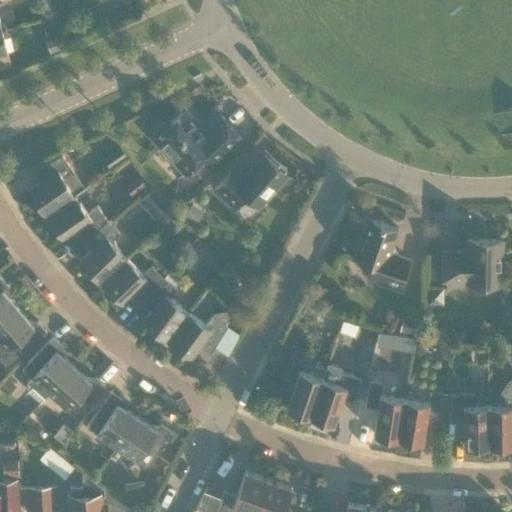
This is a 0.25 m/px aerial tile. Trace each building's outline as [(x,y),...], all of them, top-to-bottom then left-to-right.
[(9,52),(3,28),(0,28),(0,66),(11,64),(7,52),(9,52)] [(50,52),(61,48),(56,35),(45,39),(50,52)] [(207,131),(186,108),(168,125),(161,126),(158,129),(156,136),(154,138),(186,172),(203,157),(211,166),(242,138),(223,116),(207,131)] [(120,147),(115,150),(122,160),(127,157),(120,147)] [(42,180),(29,189),(46,214),(76,193),(85,186),(63,153),(35,169),(42,180)] [(246,176),(234,165),(215,188),(235,206),(246,194),(260,206),(288,173),(265,153),(246,176)] [(133,194),(146,185),(140,177),(127,186),(133,194)] [(153,187),(141,199),(164,222),(176,209),(153,187)] [(76,229),(83,240),(108,219),(98,204),(88,211),(76,193),(46,214),(63,238),(76,229)] [(190,203),(182,212),(194,223),(202,214),(190,203)] [(162,225),(167,231),(173,231),(183,222),(175,213),(162,225)] [(369,217),(355,256),(372,262),(368,276),(400,287),(410,258),(391,252),(399,227),(369,217)] [(81,259),(102,281),(127,256),(117,245),(114,238),(121,232),(108,219),(83,240),(92,248),(81,259)] [(468,280),(468,282),(502,283),(502,238),(468,238),(468,250),(444,250),(444,279),(468,280)] [(197,251),(218,266),(225,256),(204,242),(197,251)] [(143,272),(127,256),(102,281),(122,303),(134,291),(143,300),(164,276),(151,264),(143,272)] [(3,289),(9,284),(1,275),(0,275),(0,322),(18,307),(3,289)] [(143,321),(167,339),(189,310),(171,297),(178,287),(164,276),(143,300),(153,308),(143,321)] [(511,299),(511,285),(503,286),(503,300),(511,299)] [(47,330),(39,320),(34,325),(18,307),(0,322),(0,358),(6,365),(47,330)] [(228,324),(225,322),(214,313),(206,323),(189,310),(167,339),(191,356),(201,344),(211,351),(228,324)] [(215,312),(214,313),(225,322),(228,317),(227,310),(215,312)] [(415,333),(417,319),(402,317),(399,330),(415,333)] [(376,344),(388,346),(390,334),(378,332),(376,344)] [(62,344),(53,335),(22,368),(31,377),(27,381),(28,390),(40,401),(49,392),(74,365),(57,349),(62,344)] [(287,407),(311,415),(324,377),(301,369),(304,358),(292,354),(284,378),(296,382),(287,407)] [(329,363),(324,377),(311,415),(334,423),(343,397),(354,401),(362,378),(340,370),(341,367),(329,363)] [(92,381),(74,365),(49,392),(67,408),(80,394),(89,403),(106,384),(96,375),(92,381)] [(0,388),(7,395),(16,385),(6,376),(0,382),(0,388)] [(511,378),(509,379),(500,392),(500,403),(489,403),(489,444),(511,443),(511,378)] [(374,433),(399,436),(405,397),(381,393),(383,381),(370,379),(366,404),(378,406),(374,433)] [(87,426),(117,446),(138,415),(118,402),(122,396),(112,389),(87,426)] [(405,397),(399,436),(423,440),(427,414),(439,416),(443,391),(431,389),(429,400),(405,397)] [(489,444),(489,403),(474,404),(474,392),(452,392),(452,418),(464,417),(465,444),(489,444)] [(157,428),(138,415),(117,446),(144,464),(148,465),(157,451),(172,430),(161,422),(157,428)] [(64,477),(73,465),(48,445),(39,457),(64,477)] [(3,476),(18,476),(17,459),(3,460),(3,476)] [(242,511),(243,510),(246,511),(256,511),(269,477),(246,469),(237,494),(225,489),(216,511),(242,511)] [(83,484),(70,485),(70,487),(71,495),(71,511),(101,511),(101,503),(101,495),(105,495),(105,486),(82,471),(83,484)] [(292,486),(269,477),(256,511),(286,511),(283,511),(292,486)] [(18,511),(17,479),(0,480),(0,511),(18,511)] [(29,487),(31,511),(55,510),(54,486),(29,487)] [(371,511),(373,506),(349,501),(346,511),(371,511)]
